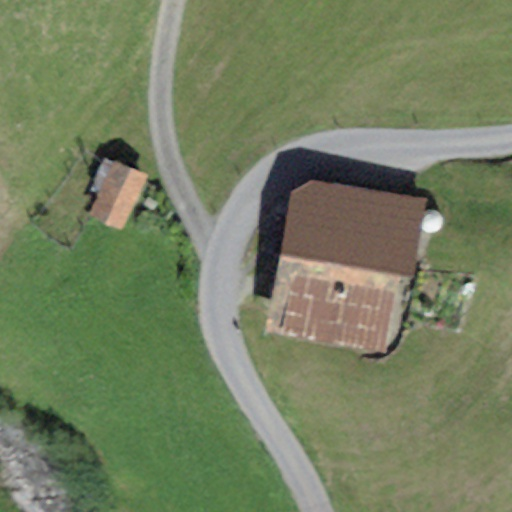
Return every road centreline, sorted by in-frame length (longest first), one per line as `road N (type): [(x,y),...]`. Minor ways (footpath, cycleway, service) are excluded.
road 1 (tertiary): [(511,149),(343,152),(274,182),(209,267)]
road 2 (residential): [(209,267),(174,175),(161,73),(178,0)]
road 3 (tertiary): [(209,267),(221,337),(305,511)]
